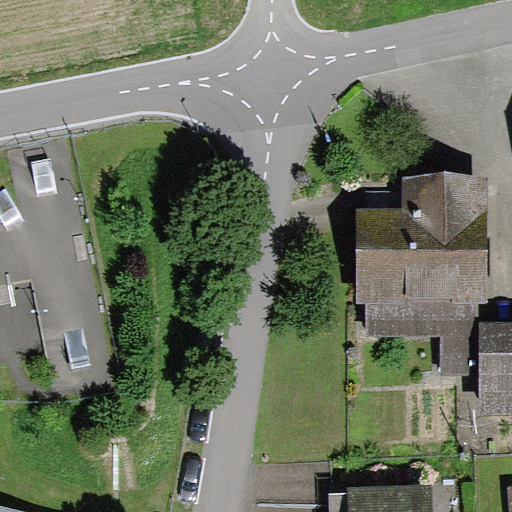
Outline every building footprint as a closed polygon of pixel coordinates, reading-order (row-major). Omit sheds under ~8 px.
[(404,208),(357,208),(358,301),(367,300),(479,300),(489,300),(489,176),(403,176),(404,208)] [(479,334),(479,300),(367,300),(367,336),(442,336),(442,371),(470,371),(470,334),(479,334)] [(511,323),(482,323),(483,417),(511,416),(511,323)] [(434,511),(434,484),(351,486),(351,495),(351,511),(434,511)] [(351,511),(351,495),(329,495),(329,511),(351,511)]
